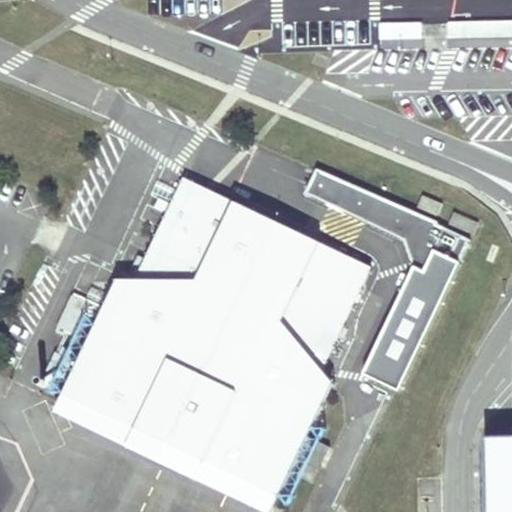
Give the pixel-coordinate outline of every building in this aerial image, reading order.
[(511,36),(511,22),(508,23),(450,24),(450,38),(511,36)] [(423,38),(422,24),(381,25),(381,39),(423,38)] [(335,204),(345,181),(322,171),(312,194),(335,204)] [(321,370),(369,268),(184,181),(172,206),(163,202),(159,210),(168,214),(136,283),(135,283),(119,283),(65,396),(74,401),(278,497),(332,384),(321,370)] [(397,392),(447,289),(410,271),(360,375),(397,392)] [(511,511),(511,437),(487,438),(488,511),(511,511)]
